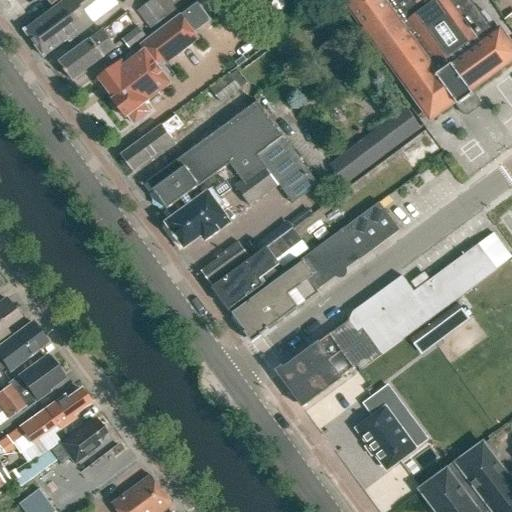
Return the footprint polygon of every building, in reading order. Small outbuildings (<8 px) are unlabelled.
[(118,4),(115,0),(66,0),(26,30),(46,57),(68,40),(70,43),(95,24),(93,22),(118,4)] [(173,0),(153,0),(138,12),(151,29),(179,8),(173,0)] [(344,0),(344,1),(431,120),(454,102),(457,107),(475,94),(472,90),(511,60),(511,44),(500,29),(495,32),(471,0),(344,0)] [(113,99),(117,104),(113,106),(121,116),(124,114),(127,118),(130,116),(136,123),(150,112),(144,104),(171,84),(157,65),(162,62),(166,66),(200,40),(181,14),(139,46),(143,50),(125,64),(123,61),(100,79),(114,99),(113,99)] [(130,50),(146,38),(138,27),(122,39),(130,50)] [(59,63),(72,80),(117,47),(104,30),(59,63)] [(319,50),(337,73),(362,53),(344,30),(319,50)] [(211,88),(223,103),(247,84),(235,69),(211,88)] [(233,189),(226,179),(194,203),(188,195),(231,165),(243,183),(236,188),(251,208),(279,186),(293,204),(319,185),(257,102),(147,183),(173,218),(166,223),(185,249),(202,237),(206,242),(232,223),(229,219),(230,218),(223,208),(226,206),(221,198),(233,189)] [(345,186),(421,129),(406,108),(330,165),(345,186)] [(151,159),(153,162),(176,145),(170,136),(183,126),(176,116),(122,155),(122,161),(128,170),(134,172),(151,159)] [(319,293),(317,290),(360,259),(361,259),(400,230),(382,205),(304,261),(315,276),(290,294),(299,307),(319,293)] [(284,270),(310,251),(293,229),(214,287),(230,309),(263,285),(260,280),(280,265),(284,270)] [(383,355),(498,270),(511,259),(511,257),(494,233),(479,244),(414,292),(402,276),(354,312),(349,320),(359,333),(364,329),(383,355)] [(212,285),(256,253),(250,244),(244,249),(239,242),(218,258),(219,259),(203,272),(212,285)] [(253,341),(299,307),(290,294),(315,276),(304,261),(233,313),(253,341)] [(0,339),(9,334),(5,329),(20,317),(6,298),(0,301),(0,339)] [(361,371),(383,355),(364,329),(359,333),(349,320),(320,342),(319,340),(284,367),(282,365),(277,369),(276,373),(303,409),(343,379),(343,378),(358,367),(361,371)] [(9,373),(48,344),(31,322),(0,345),(0,370),(5,367),(9,373)] [(49,391),(48,391),(65,378),(47,355),(8,384),(8,385),(0,391),(0,410),(0,411),(7,420),(26,406),(27,408),(49,391)] [(65,395),(20,428),(31,444),(57,425),(59,429),(75,418),(73,415),(90,403),(80,389),(67,398),(65,395)] [(369,421),(353,433),(383,473),(384,472),(383,471),(409,452),(410,454),(411,453),(382,413),(394,404),(384,390),(360,408),(369,421)] [(108,439),(93,419),(50,451),(57,460),(61,465),(70,459),(74,465),(108,439)] [(0,448),(5,456),(17,448),(10,436),(0,441),(0,448)] [(511,511),(511,483),(483,445),(422,490),(438,511),(511,511)] [(57,460),(50,451),(13,479),(20,488),(57,460)] [(133,511),(161,491),(150,476),(112,504),(117,511),(133,511)] [(163,511),(172,505),(161,491),(133,511),(163,511)] [(29,511),(51,511),(45,502),(29,511)]
